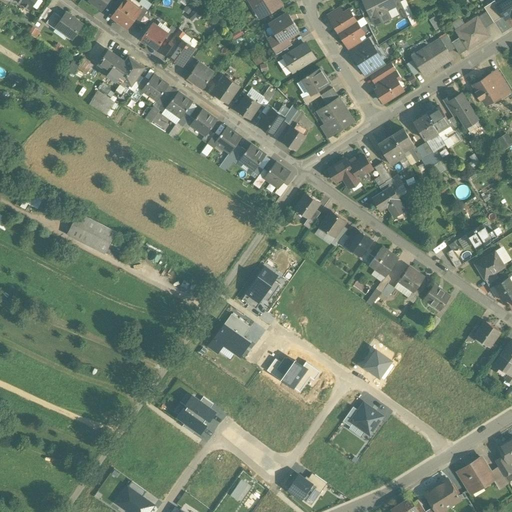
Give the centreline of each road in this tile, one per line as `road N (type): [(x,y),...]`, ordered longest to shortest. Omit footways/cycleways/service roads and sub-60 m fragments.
road 1 (track): [(64,511),(302,174)]
road 2 (track): [(271,218),(46,90),(0,49)]
road 3 (residential): [(62,0),(302,174)]
road 4 (residential): [(302,174),(511,323)]
road 5 (track): [(208,310),(0,204)]
road 6 (track): [(165,371),(0,302)]
road 7 (residential): [(377,122),(511,36)]
road 8 (residential): [(305,0),(377,122)]
road 9 (residential): [(448,459),(429,432),(349,378)]
road 10 (residential): [(349,378),(282,330),(255,360)]
